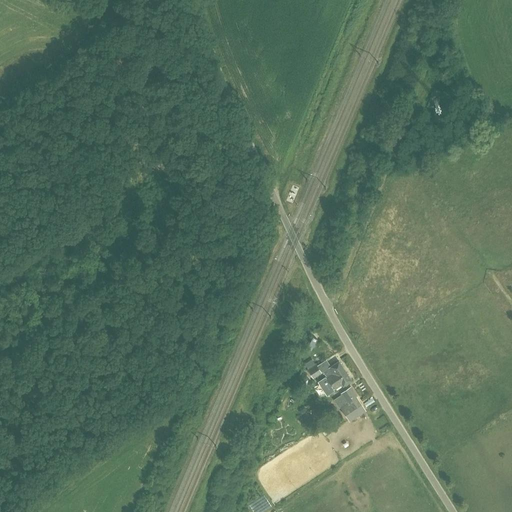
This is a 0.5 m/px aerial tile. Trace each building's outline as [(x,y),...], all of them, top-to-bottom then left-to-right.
[(312,341),(308,339),(301,354),(306,356),(312,341)] [(323,372),(334,389),(342,384),(343,386),(352,380),(339,361),(334,364),(323,372)] [(307,369),(313,379),(322,373),(316,364),(307,369)] [(343,393),(348,401),(355,396),(350,389),(343,393)] [(340,407),(347,417),(357,410),(351,400),(340,407)]
